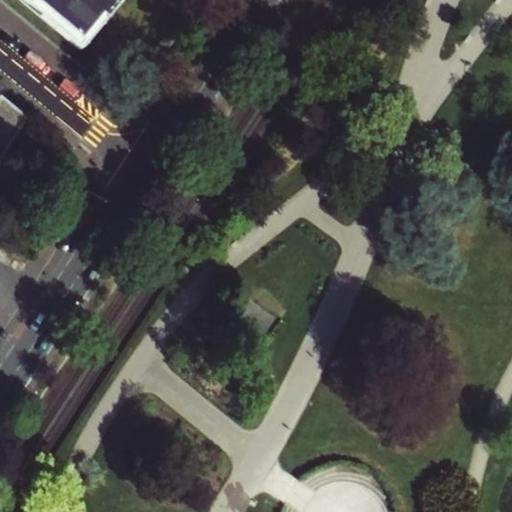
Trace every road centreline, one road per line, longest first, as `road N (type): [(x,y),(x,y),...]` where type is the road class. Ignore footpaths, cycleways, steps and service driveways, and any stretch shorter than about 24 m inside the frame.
road 1 (primary): [(0,392),(146,169)]
road 2 (primary): [(146,169),(258,0)]
road 3 (residential): [(0,51),(146,169)]
